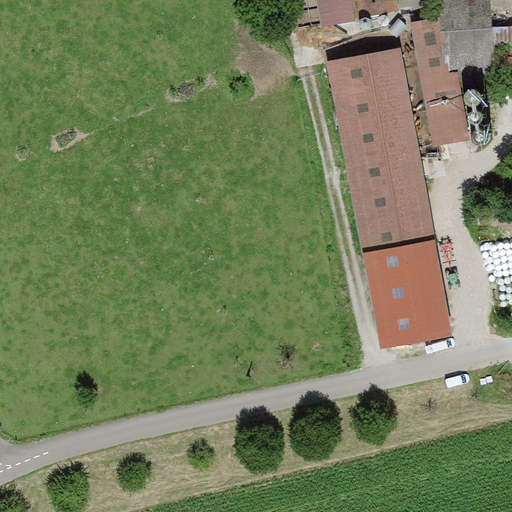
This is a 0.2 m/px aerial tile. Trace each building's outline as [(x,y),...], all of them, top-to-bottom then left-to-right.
[(356,18),(400,11),(398,0),(316,0),(321,24),(356,18)] [(442,0),(444,18),(448,76),(458,76),(461,90),(496,87),(490,0),(442,0)] [(444,18),(412,24),(434,147),(471,142),(461,90),(458,76),(448,76),(444,18)] [(500,47),(511,46),(511,23),(499,25),(500,47)] [(403,49),(328,62),(381,351),(455,338),(403,49)]
